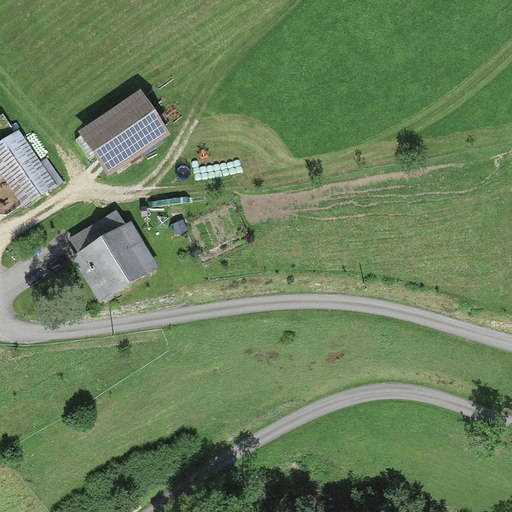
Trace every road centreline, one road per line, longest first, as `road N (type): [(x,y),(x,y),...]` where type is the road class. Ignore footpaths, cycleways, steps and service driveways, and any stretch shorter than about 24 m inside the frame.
road 1 (track): [(0,241),(68,192),(220,185),(338,159),(440,107),(511,51)]
road 2 (unclassified): [(511,342),(336,300),(33,333),(0,323)]
road 3 (unclassified): [(155,511),(253,441),(352,396),(433,395),(511,422)]
road 4 (track): [(143,192),(230,59)]
